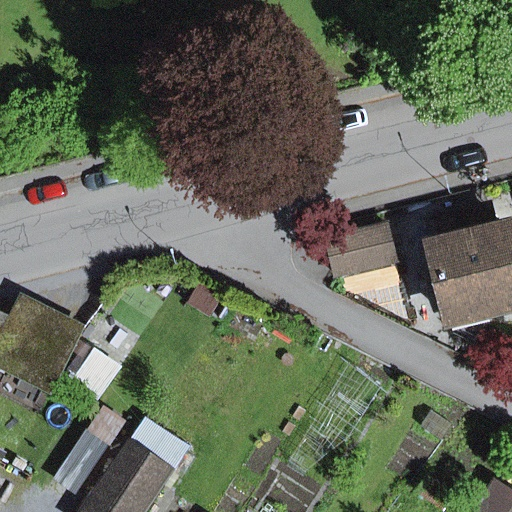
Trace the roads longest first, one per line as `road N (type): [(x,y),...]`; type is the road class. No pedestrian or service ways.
road 1 (residential): [(127,210),(511,409)]
road 2 (residential): [(511,111),(127,210)]
road 3 (residential): [(127,210),(0,243)]
